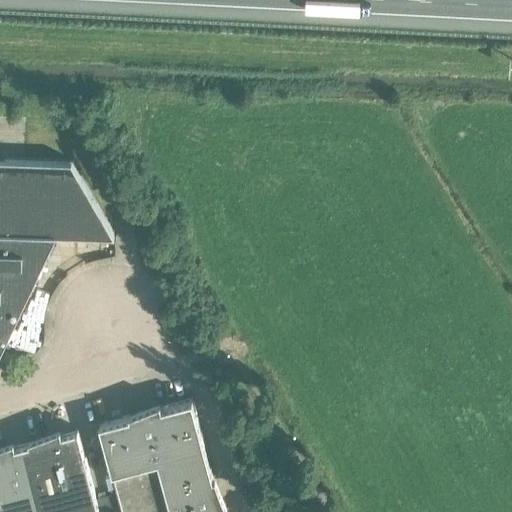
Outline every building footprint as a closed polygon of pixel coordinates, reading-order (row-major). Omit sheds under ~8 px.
[(0,348),(1,349),(57,231),(116,233),(74,159),(0,157),(0,348)] [(147,409),(170,501),(218,489),(193,397),(147,409)] [(122,511),(123,511),(124,511),(170,501),(147,409),(101,421),(122,511)] [(32,439),(51,511),(99,511),(79,427),(77,427),(32,439)] [(0,507),(1,511),(51,511),(32,439),(0,447),(0,507)] [(223,511),(218,489),(170,501),(124,511),(223,511)]
